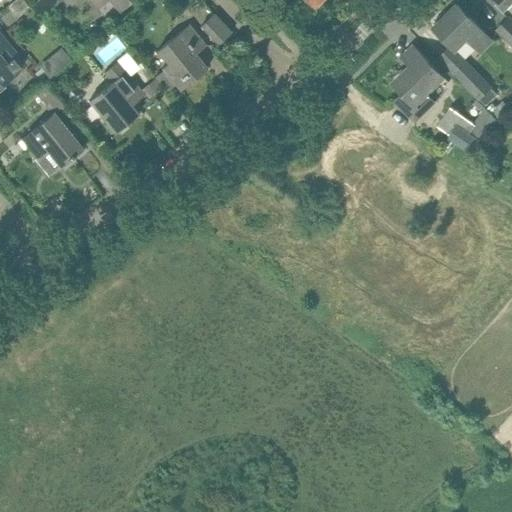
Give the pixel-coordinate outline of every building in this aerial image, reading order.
[(36,0),(29,7),(41,19),(60,0),(36,0)] [(90,0),(98,8),(106,0),(113,0),(120,7),(128,0),(90,0)] [(495,4),(503,13),(511,4),(511,0),(497,0),(499,1),(495,4)] [(434,24),(435,25),(434,27),(455,48),(465,38),(480,53),(493,41),(457,4),(446,15),(444,14),(442,14),(434,22),(434,24)] [(232,32),(214,13),(201,25),(219,44),(232,32)] [(498,29),(497,30),(511,45),(511,21),(509,18),(498,29)] [(168,63),(162,68),(179,90),(207,67),(201,59),(198,61),(193,54),(206,44),(189,24),(157,50),(168,63)] [(0,90),(5,87),(2,83),(24,64),(0,35),(0,90)] [(396,100),(417,121),(436,102),(427,92),(443,76),(414,46),(403,57),(411,66),(393,83),(403,93),(396,100)] [(63,47),(41,63),(51,76),(73,60),(63,47)] [(89,100),(114,132),(118,129),(121,133),(129,126),(127,122),(138,113),(131,104),(144,94),(127,72),(136,65),(127,53),(104,71),(112,81),(89,100)] [(467,60),(453,74),(479,100),(480,99),(483,103),(495,91),(492,88),(493,87),(467,60)] [(36,90),(54,112),(64,104),(46,82),(36,90)] [(440,124),(448,129),(456,119),(485,138),(499,119),(487,108),(475,125),(450,108),(440,124)] [(83,148),(54,112),(21,139),(36,157),(46,150),(60,166),(83,148)] [(360,116),(340,135),(373,170),(374,169),(372,167),(390,149),(392,151),(393,150),(360,116)] [(448,137),(470,152),(479,140),(482,142),(485,138),(456,119),(448,129),(452,132),(448,137)] [(301,179),(283,191),(304,225),(306,224),(305,222),(320,212),(321,214),(322,213),(317,204),(334,193),(340,199),(341,198),(339,197),(357,179),(359,181),(360,180),(349,169),(354,163),(341,150),(336,155),(325,144),(305,164),(316,175),(305,185),(301,179)]
